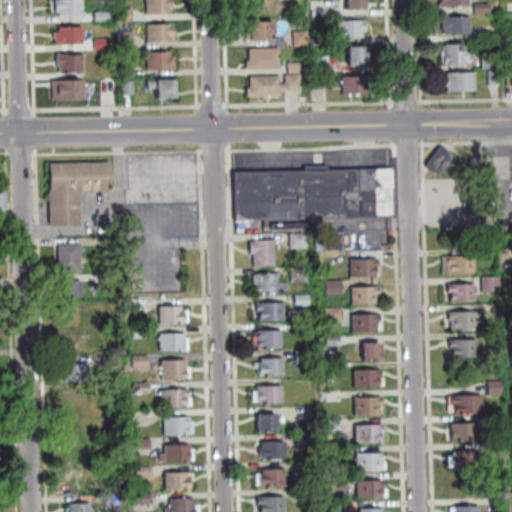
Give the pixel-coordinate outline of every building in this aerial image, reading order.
[(84,0),(84,15),(59,16),(59,12),(56,12),(56,0),(84,0)] [(147,14),(146,0),(173,0),(173,10),(170,10),(171,13),(147,14)] [(347,8),(347,0),(365,0),(365,8),(347,8)] [(490,12),(475,13),(475,3),(490,3),(490,12)] [(119,21),(119,8),(133,8),(133,21),(119,21)] [(95,11),(112,11),(112,21),(95,22),(95,11)] [(470,32),(445,32),(445,26),(443,26),(443,15),(470,15),(470,32)] [(248,25),(248,19),(274,19),(274,31),(269,31),(269,38),(247,38),(247,25),(248,25)] [(338,37),(338,19),(367,19),(367,30),(363,30),(363,37),(338,37)] [(148,41),(148,23),(174,23),(174,37),(172,37),(172,41),(148,41)] [(56,44),(56,30),(60,30),(60,25),(83,25),(83,43),(56,44)] [(294,46),(294,30),(308,30),(308,46),(294,46)] [(476,40),(476,30),(491,30),(492,40),(476,40)] [(119,31),(134,31),(134,49),(120,49),(119,31)] [(95,49),(95,39),(111,38),(112,49),(95,49)] [(444,62),(442,62),(442,56),(442,50),(444,50),(444,43),(465,43),(465,51),(472,51),(472,61),(464,61),(464,64),(444,64),(444,62)] [(348,64),(348,44),(367,44),(367,64),(348,64)] [(280,68),(247,68),(247,59),(250,59),(250,48),(279,47),(280,68)] [(148,68),(148,51),(171,50),(171,55),(175,55),(175,68),(148,68)] [(84,71),(60,72),(60,66),(57,66),(57,52),(84,52),(84,71)] [(482,68),(481,54),(501,53),(501,67),(482,68)] [(330,72),(315,72),(315,56),(330,56),(330,72)] [(120,62),(132,62),(132,69),(135,69),(136,77),(120,77),(120,62)] [(304,73),(288,73),(288,62),(304,62),(304,73)] [(500,85),(489,85),(489,71),(500,70),(500,85)] [(448,91),(448,85),(443,85),(443,73),(448,73),(448,71),(476,71),(476,91),(448,91)] [(302,90),(282,90),(282,83),(286,83),(286,74),(302,74),(302,90)] [(281,94),(247,94),(247,86),(250,86),(250,75),(281,75),(281,94)] [(343,93),(343,75),(368,75),(368,93),(343,93)] [(157,96),(157,87),(148,87),(148,79),(157,79),(157,78),(176,77),(176,96),(157,96)] [(53,98),(51,98),(51,86),(53,86),(53,79),(85,79),(85,98),(53,98)] [(134,94),(121,95),(121,80),(134,80),(134,94)] [(426,166),(426,164),(439,147),(441,146),(443,146),(453,154),(454,155),(454,157),(451,161),(453,162),(445,173),(443,172),(442,173),(439,175),(437,175),(428,168),(426,166)] [(110,189),(79,190),(80,224),(52,225),(50,162),(110,161),(110,189)] [(235,220),(234,172),(393,168),(394,216),(389,216),(235,220)] [(341,250),(322,250),(322,232),(341,232),(341,250)] [(307,235),(307,249),(291,249),(290,235),(307,235)] [(274,241),(275,266),(255,266),(255,254),(250,254),(250,241),(274,241)] [(80,243),(81,271),(59,271),(58,243),(80,243)] [(450,274),(450,273),(444,273),(444,257),(454,257),(454,244),(474,244),(475,273),(450,274)] [(352,277),(352,260),(377,260),(378,266),(376,267),(376,277),(352,277)] [(292,281),(292,268),(307,268),(308,281),(292,281)] [(101,272),(115,272),(115,283),(101,283),(101,272)] [(255,274),(278,273),(279,284),(287,283),(288,291),(255,292),(255,274)] [(483,293),(483,276),(501,276),(501,292),(483,293)] [(82,281),(82,298),(62,298),(61,281),(82,281)] [(342,294),(326,295),(326,281),(342,281),(342,294)] [(475,302),(451,303),(451,286),(474,285),(475,302)] [(352,306),(352,289),(379,288),(379,305),(352,306)] [(309,295),(309,305),(296,305),(296,295),(309,295)] [(135,313),(134,299),(148,299),(148,312),(135,313)] [(102,302),(116,302),(116,314),(102,315),(102,302)] [(284,303),(285,321),(260,321),(260,304),(284,303)] [(160,325),(160,308),(182,307),(182,311),(188,311),(188,322),(185,322),(185,325),(160,325)] [(63,308),(80,308),(81,326),(64,326),(63,308)] [(327,320),(327,308),(343,308),(343,320),(341,320),(327,320)] [(452,329),(451,314),(484,313),(484,324),(477,324),(477,328),(452,329)] [(352,315),(382,315),(383,332),(353,333),(352,315)] [(341,320),(341,327),(328,328),(327,320),(341,320)] [(296,323),(310,323),(310,333),(296,334),(296,323)] [(148,339),(133,339),(133,329),(148,328),(148,339)] [(282,348),(257,348),(257,331),(281,330),(282,348)] [(161,352),(160,334),(185,333),(185,339),(189,339),(189,351),(161,352)] [(85,352),(85,335),(63,335),(63,352),(85,352)] [(340,347),(327,347),(327,337),(340,337),(340,347)] [(477,357),(452,358),(452,340),(476,340),(477,357)] [(363,359),(363,343),(380,343),(381,359),(363,359)] [(309,350),(310,363),(297,363),(297,350),(309,350)] [(118,356),(118,367),(105,367),(104,356),(118,356)] [(133,368),(133,357),(148,356),(148,367),(133,368)] [(259,376),(259,362),(262,362),(261,359),(283,358),(283,375),(259,376)] [(186,379),(162,380),(162,361),(185,361),(185,368),(191,368),(191,378),(186,378),(186,379)] [(88,365),(89,381),(65,382),(65,366),(88,365)] [(354,388),(354,370),(384,370),(384,386),(379,386),(379,387),(354,388)] [(502,395),(489,396),(489,382),(502,382),(502,395)] [(149,394),(134,394),(134,384),(148,383),(149,394)] [(119,399),(105,399),(105,384),(118,384),(119,399)] [(257,386),(282,386),(282,403),(257,403),(257,386)] [(186,407),(162,408),(161,391),(189,390),(189,395),(186,396),(186,398),(191,398),(191,406),(186,406),(186,407)] [(65,409),(64,393),(87,393),(88,409),(65,409)] [(482,396),(482,413),(455,413),(455,412),(450,412),(449,396),(482,396)] [(380,415),(355,415),(355,399),(382,398),(382,406),(379,406),(380,415)] [(276,414),(276,430),(258,431),(257,414),(276,414)] [(165,435),(164,419),(189,418),(189,422),(193,422),(193,433),(190,433),(190,435),(165,435)] [(343,419),(344,434),(329,434),(329,420),(343,419)] [(452,441),(451,423),(476,423),(476,432),(485,432),(486,440),(452,441)] [(380,442),(356,443),(356,426),(382,426),(383,431),(380,431),(380,442)] [(299,435),(314,435),(314,448),(299,448),(299,435)] [(150,449),(136,449),(135,439),(150,439),(150,449)] [(285,442),(286,458),(263,458),(262,442),(285,442)] [(503,454),(490,455),(490,445),(503,444),(503,454)] [(191,463),(166,464),(166,461),(160,461),(160,455),(165,454),(165,446),(190,445),(190,449),(193,449),(193,461),(191,461),(191,463)] [(87,465),(87,446),(64,446),(64,465),(87,465)] [(344,447),(345,455),(332,455),(332,448),(344,447)] [(477,469),(454,469),(453,453),(477,452),(477,469)] [(382,471),(357,471),(357,454),(384,453),(384,462),(386,462),(387,470),(382,470),(382,471)] [(298,472),(298,463),(313,462),(314,472),(298,472)] [(136,477),(136,467),(152,467),(152,476),(136,477)] [(261,487),(261,474),(263,474),(263,470),(283,469),(284,487),(261,487)] [(166,473),(193,472),(194,480),(191,480),(191,490),(166,491),(166,473)] [(330,491),(329,477),(346,476),(346,490),(330,491)] [(358,499),(358,482),(384,481),(384,490),(388,490),(388,498),(358,499)] [(316,489),(316,504),(303,504),(303,490),(316,489)] [(491,505),(491,491),(504,491),(504,504),(491,505)] [(154,504),(137,504),(136,494),(153,493),(154,504)] [(107,495),(120,495),(120,504),(107,505),(107,495)] [(285,498),(285,511),(260,511),(260,498),(285,498)] [(165,511),(165,507),(171,507),(171,500),(194,499),(195,506),(199,506),(199,511),(165,511)] [(87,511),(88,503),(66,503),(66,511),(87,511)] [(346,511),(332,511),(332,503),(345,503),(346,511)]
